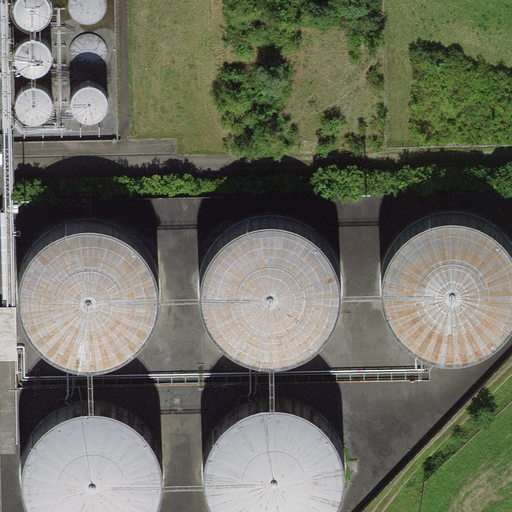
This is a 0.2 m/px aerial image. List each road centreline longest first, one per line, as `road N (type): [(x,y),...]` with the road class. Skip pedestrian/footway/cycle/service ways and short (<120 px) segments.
road 1 (track): [(241,170),(511,154)]
road 2 (track): [(511,370),(378,511)]
